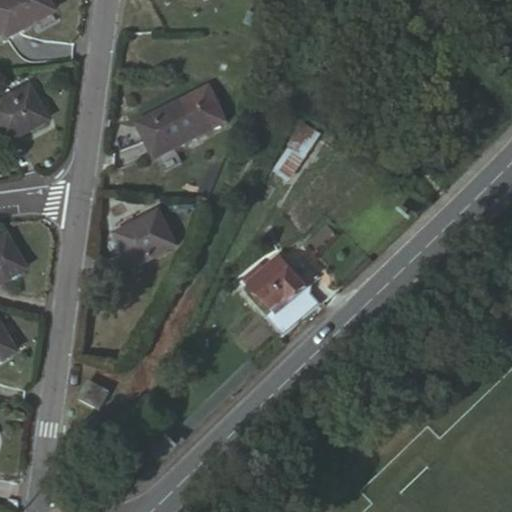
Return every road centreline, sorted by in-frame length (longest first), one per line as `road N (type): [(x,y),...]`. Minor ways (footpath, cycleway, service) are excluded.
road 1 (tertiary): [(511,161),(151,511)]
road 2 (residential): [(79,192),(32,511)]
road 3 (residential): [(104,0),(79,192)]
